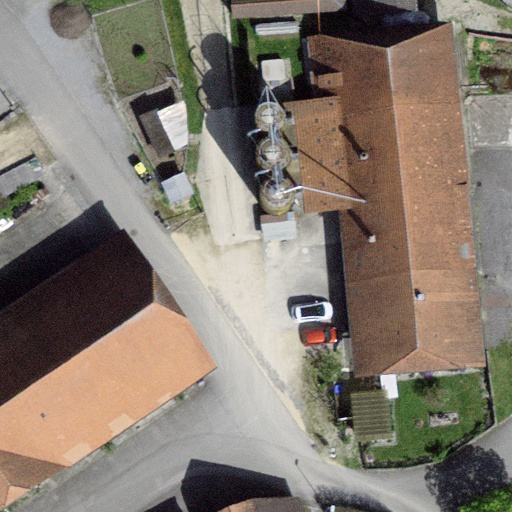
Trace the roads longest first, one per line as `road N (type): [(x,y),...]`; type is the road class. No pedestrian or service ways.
road 1 (residential): [(0,32),(236,360),(275,460)]
road 2 (residential): [(90,511),(185,453),(275,460)]
road 3 (residential): [(386,496),(438,488),(511,459)]
